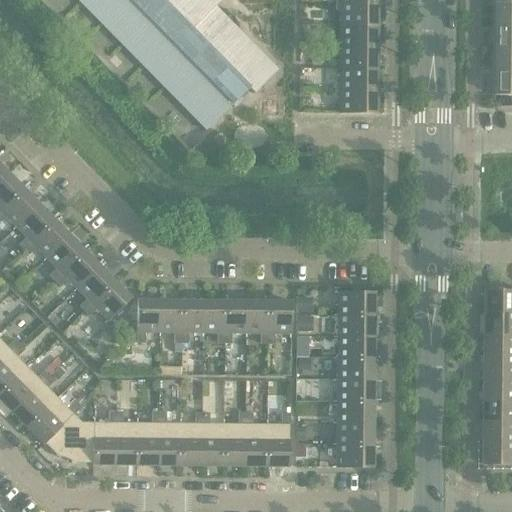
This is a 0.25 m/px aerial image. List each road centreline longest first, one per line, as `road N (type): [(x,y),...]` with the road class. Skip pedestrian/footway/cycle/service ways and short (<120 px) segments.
road 1 (residential): [(431,253),(154,249),(0,94)]
road 2 (residential): [(168,499),(428,503)]
road 3 (tertiary): [(428,503),(431,253)]
road 4 (residential): [(0,449),(49,498),(168,499)]
road 5 (tertiary): [(432,141),(434,0)]
